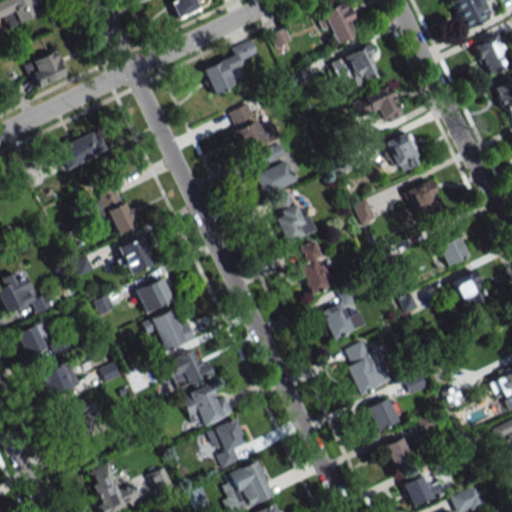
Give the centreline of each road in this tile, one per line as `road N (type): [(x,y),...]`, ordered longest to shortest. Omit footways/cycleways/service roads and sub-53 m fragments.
road 1 (residential): [(340,511),(91,0)]
road 2 (residential): [(0,133),(275,0)]
road 3 (residential): [(511,248),(392,0)]
